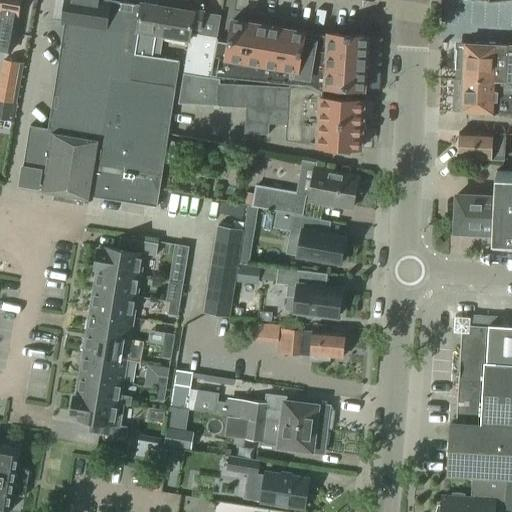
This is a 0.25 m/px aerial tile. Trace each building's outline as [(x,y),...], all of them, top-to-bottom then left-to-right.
[(0,51),(11,53),(20,0),(1,0),(0,6),(0,51)] [(136,54),(139,32),(136,32),(141,8),(104,1),(94,0),(70,0),(68,16),(58,15),(53,44),(63,45),(58,82),(38,191),(90,200),(90,196),(154,208),(180,62),(136,54)] [(141,8),(136,32),(139,32),(163,36),(167,9),(141,4),(141,8)] [(193,11),(192,13),(167,9),(163,36),(189,41),(187,47),(183,71),(209,75),(215,40),(216,38),(193,34),(194,28),(199,29),(202,13),(193,11)] [(217,40),(215,40),(209,75),(209,78),(212,78),(219,78),(219,81),(267,82),(295,84),(295,86),(309,86),(320,93),(323,87),(363,90),(365,68),(367,68),(368,58),(365,58),(366,36),(327,34),(326,35),(304,34),(304,33),(287,30),(287,29),(249,22),(249,23),(232,20),(228,44),(217,42),(217,40)] [(456,79),(455,79),(456,80),(497,82),(511,82),(511,45),(496,45),(496,46),(464,44),(463,67),(460,67),(458,79),(456,79)] [(4,60),(0,83),(0,101),(15,104),(22,63),(4,60)] [(360,149),(363,100),(320,98),(320,93),(309,86),(295,86),(289,85),(288,88),(267,87),(267,82),(219,81),(219,78),(212,78),(209,78),(209,75),(183,71),(178,105),(217,106),(244,108),(243,134),(267,135),(267,124),(287,125),(286,140),(314,142),(314,146),(360,149)] [(511,82),(497,82),(456,80),(458,100),(461,100),(460,112),(511,115),(511,82)] [(459,132),(458,158),(490,160),(490,159),(502,160),(503,135),(491,134),(459,132)] [(357,178),(313,170),(314,165),(299,162),(294,195),(253,187),(250,206),(300,215),(303,201),(351,209),(357,178)] [(455,196),(454,233),(492,234),(492,249),(511,250),(511,171),(496,171),(495,186),(494,186),(494,197),(455,196)] [(318,232),(320,220),(293,215),(290,227),(302,229),(297,256),(340,264),(341,259),(344,259),(347,243),(344,242),(345,237),(318,232)] [(243,230),(218,226),(216,242),(241,246),(241,245),(243,230)] [(98,249),(94,268),(140,275),(143,254),(156,256),(158,244),(130,240),(128,251),(100,247),(100,249),(98,249)] [(239,258),(241,246),(216,242),(214,253),(239,258)] [(248,265),(251,246),(241,245),(241,246),(239,258),(238,263),(248,265)] [(41,246),(39,277),(53,278),(55,246),(41,246)] [(238,263),(239,258),(214,253),(212,265),(237,269),(238,263)] [(250,261),(250,277),(266,278),(267,262),(250,261)] [(235,281),(237,269),(212,265),(210,277),(235,281)] [(96,270),(93,290),(137,296),(140,275),(94,268),(94,269),(96,270)] [(183,283),(183,280),(185,271),(171,268),(169,280),(183,283)] [(310,286),(311,273),(278,269),(277,283),(288,285),(286,296),(296,298),(294,312),(297,313),(297,317),(313,319),(314,315),(338,318),(338,312),(342,313),(344,296),(340,296),(341,290),(310,286)] [(233,293),(235,281),(210,277),(208,289),(233,293)] [(231,305),(233,293),(208,289),(206,301),(231,305)] [(93,290),(90,311),(133,318),(137,296),(93,290)] [(171,291),(170,302),(180,303),(181,292),(171,291)] [(229,317),(231,305),(206,301),(204,313),(229,317)] [(170,302),(168,315),(178,316),(180,303),(170,302)] [(90,311),(86,332),(130,339),(133,318),(90,311)] [(454,317),(453,333),(461,334),(457,395),(466,396),(465,411),(476,412),(490,425),(511,426),(511,365),(486,363),(488,343),(484,343),(485,328),(469,327),(470,318),(454,317)] [(249,324),(247,342),(277,345),(276,354),(284,354),(284,355),(311,357),(310,359),(328,361),(329,357),(341,358),(342,347),(346,346),(346,340),(343,338),(343,334),(313,332),(313,333),(286,330),(286,331),(278,330),(279,326),(249,324)] [(86,332),(83,353),(126,360),(130,339),(86,332)] [(165,333),(163,344),(173,346),(174,335),(165,333)] [(163,344),(160,357),(170,359),(173,346),(163,344)] [(83,353),(79,375),(123,382),(126,360),(83,353)] [(79,375),(76,396),(119,403),(123,382),(79,375)] [(158,376),(156,388),(166,389),(167,378),(158,376)] [(190,388),(172,386),(169,406),(169,407),(187,410),(214,415),(216,402),(218,394),(189,390),(190,388)] [(156,388),(154,400),(164,402),(166,389),(156,388)] [(74,396),(70,416),(72,417),(72,419),(100,423),(98,435),(126,440),(128,427),(120,426),(124,405),(119,404),(119,403),(76,396),(74,396)] [(231,406),(230,416),(240,417),(239,419),(264,422),(264,420),(281,423),(280,433),(273,432),(272,446),(278,447),(313,452),(313,453),(325,454),(331,407),(319,405),(319,406),(287,402),(287,398),(268,396),(267,403),(242,401),(241,407),(231,406)] [(476,412),(465,411),(463,441),(456,440),(454,473),(448,473),(448,475),(505,478),(511,478),(511,426),(490,425),(476,412)] [(234,419),(232,437),(262,441),(264,422),(239,419),(234,419)] [(164,439),(163,446),(169,447),(189,450),(192,432),(184,431),(166,428),(164,439)] [(0,511),(8,511),(11,495),(24,497),(29,470),(16,468),(19,449),(0,445),(0,511)] [(229,457),(227,471),(256,475),(258,462),(229,457)] [(80,459),(76,472),(88,476),(92,462),(80,459)] [(265,473),(261,502),(304,509),(308,479),(265,473)] [(511,478),(505,478),(503,509),(511,509),(511,478)] [(437,506),(436,511),(493,511),(494,500),(463,498),(464,494),(452,494),(452,498),(442,497),(442,506),(437,506)]
